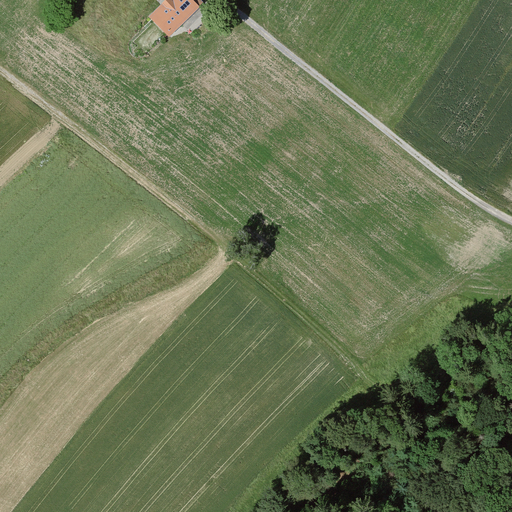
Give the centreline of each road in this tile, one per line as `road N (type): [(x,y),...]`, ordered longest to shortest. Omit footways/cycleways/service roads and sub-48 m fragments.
road 1 (track): [(0,69),(233,252),(393,393),(466,328),(511,305)]
road 2 (track): [(219,0),(511,220)]
